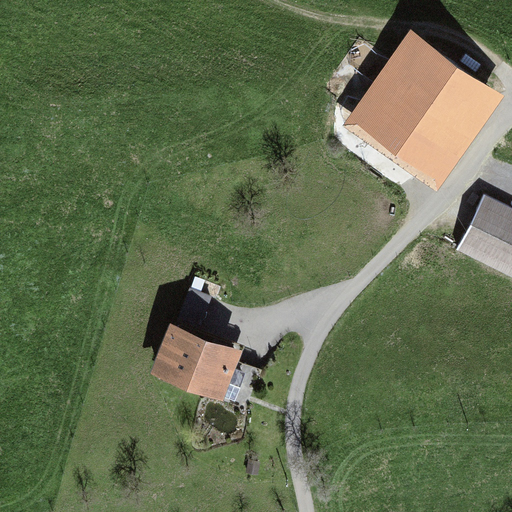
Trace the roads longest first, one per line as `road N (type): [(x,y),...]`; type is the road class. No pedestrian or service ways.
road 1 (unclassified): [(311,511),(296,437),(303,385),(321,340),(511,131)]
road 2 (track): [(511,74),(482,51),(427,31),(330,24),(271,0)]
